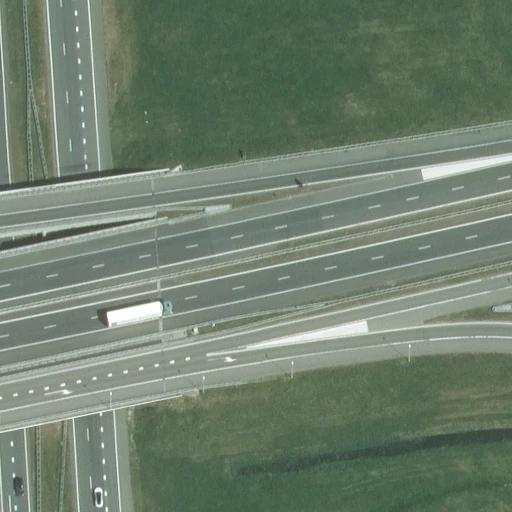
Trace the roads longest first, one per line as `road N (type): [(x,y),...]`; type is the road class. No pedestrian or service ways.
road 1 (motorway): [(0,339),(511,226)]
road 2 (motorway): [(511,175),(0,288)]
road 3 (motorway): [(511,157),(419,162),(0,221)]
road 4 (trunk): [(91,511),(59,0)]
road 5 (trunk): [(0,139),(22,511)]
road 6 (motorway): [(204,355),(511,281)]
road 7 (motorway): [(204,355),(511,332)]
road 8 (motorway): [(0,399),(204,355)]
